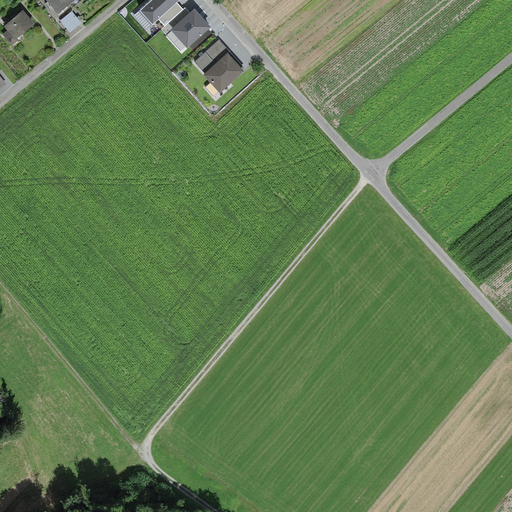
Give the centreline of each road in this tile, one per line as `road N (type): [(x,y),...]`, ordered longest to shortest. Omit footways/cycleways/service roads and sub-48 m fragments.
road 1 (track): [(369,173),(140,450)]
road 2 (track): [(215,511),(152,463),(0,286)]
road 3 (residential): [(211,0),(369,173)]
road 4 (residential): [(369,173),(511,331)]
road 5 (residential): [(511,57),(369,173)]
